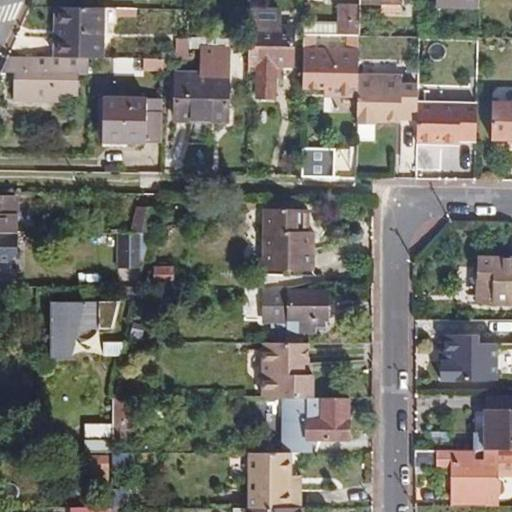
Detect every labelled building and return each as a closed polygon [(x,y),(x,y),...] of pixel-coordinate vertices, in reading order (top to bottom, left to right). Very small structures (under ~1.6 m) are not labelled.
[(360,4),(338,4),(338,25),(304,24),(303,88),(326,88),(333,88),(333,95),(358,96),(358,79),(359,49),(359,39),(367,39),(367,27),(359,27),(360,4)] [(103,8),(59,7),(58,35),(54,35),(54,58),(89,58),(103,59),(103,25),(116,25),(116,17),(116,8),(103,8)] [(136,9),(116,8),(116,17),(136,17),(136,9)] [(248,50),(248,56),(258,56),(259,27),(259,11),(249,11),(248,39),(248,50)] [(294,28),(259,27),(258,56),(257,98),(275,98),(275,77),(281,77),(281,66),(293,66),(294,28)] [(227,122),(227,77),(228,50),(248,50),(248,39),(218,39),(218,49),(201,48),(200,73),(175,73),(174,121),(227,122)] [(218,49),(218,39),(189,39),(189,48),(201,48),(218,49)] [(359,39),(359,49),(378,49),(378,39),(367,39),(359,39)] [(54,58),(7,57),(0,71),(0,72),(14,73),(14,100),(60,101),(60,94),(78,95),(79,75),(88,75),(89,58),(54,58)] [(143,59),(143,71),(163,71),(163,60),(143,59)] [(477,103),(417,103),(417,89),(401,88),(402,80),(358,79),(358,96),(357,124),(375,124),(375,119),(385,119),(384,122),(401,122),(401,120),(417,119),(417,144),(441,144),(445,140),(460,140),(477,140),(477,103)] [(162,99),(101,99),(101,142),(161,143),(162,99)] [(491,140),(511,140),(511,102),(493,102),(491,140)] [(302,147),(301,178),(330,178),(334,147),(302,147)] [(0,231),(14,232),(14,215),(16,215),(16,198),(0,197),(0,231)] [(138,209),(133,233),(151,233),(157,210),(138,209)] [(264,271),(313,272),(313,243),(307,243),(308,232),(308,210),(264,210),(264,271)] [(16,252),(16,232),(14,232),(0,231),(0,257),(5,263),(16,252)] [(142,269),(151,233),(133,233),(120,233),(120,269),(142,269)] [(493,304),(511,303),(511,258),(478,258),(477,279),(494,279),(493,295),(493,304)] [(172,281),(172,269),(156,268),(156,282),(172,281)] [(494,279),(477,279),(477,295),(493,295),(494,279)] [(15,288),(15,309),(35,310),(35,288),(15,288)] [(327,292),(290,292),(290,290),(262,290),(262,322),(289,322),(325,322),(328,322),(327,292)] [(50,303),(49,359),(73,359),(74,340),(86,330),(113,331),(120,305),(50,303)] [(325,328),(325,322),(289,322),(289,328),(299,328),(299,334),(315,335),(315,328),(325,328)] [(441,337),(440,379),(495,377),(496,341),(480,341),(480,333),(454,335),(454,340),(441,337)] [(263,343),(262,398),(281,398),(312,398),(313,375),(303,375),(303,367),(307,367),(307,344),(263,343)] [(511,395),(489,395),(488,410),(493,410),(511,410),(511,395)] [(129,398),(111,398),(111,438),(129,438),(129,398)] [(311,453),(311,439),(348,439),(348,398),(312,398),(281,398),(281,453),(290,453),(311,453)] [(511,450),(511,410),(493,410),(488,410),(485,410),(485,435),(474,435),(474,451),(511,450)] [(101,425),(86,425),(86,443),(101,443),(101,425)] [(415,450),(415,474),(422,474),(422,467),(453,468),(452,494),(467,494),(467,496),(486,496),(486,478),(484,478),(483,474),(511,473),(511,450),(474,451),(415,450)] [(134,452),(111,452),(111,469),(134,469),(134,452)] [(249,452),(249,507),(300,507),(300,493),(300,478),(290,478),(290,453),(281,453),(249,452)] [(84,483),(109,484),(110,455),(85,455),(84,483)] [(111,485),(111,507),(75,508),(74,511),(126,511),(126,508),(133,508),(133,485),(111,485)] [(467,494),(452,494),(452,503),(467,503),(467,496),(467,494)]
